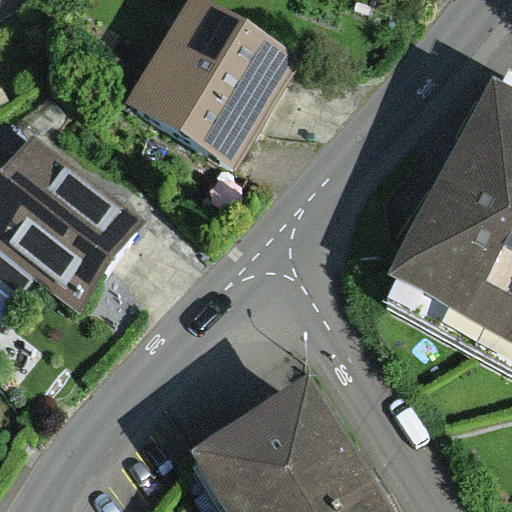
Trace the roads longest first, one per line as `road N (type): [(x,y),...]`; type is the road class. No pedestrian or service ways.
road 1 (unclassified): [(39,511),(144,372),(275,255)]
road 2 (unclassified): [(275,255),(499,0)]
road 3 (residential): [(275,255),(445,511)]
